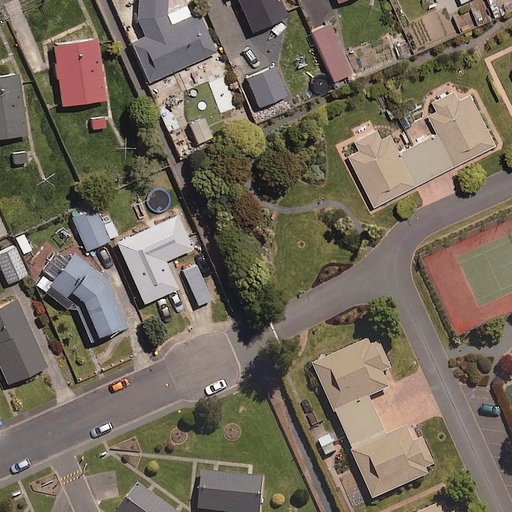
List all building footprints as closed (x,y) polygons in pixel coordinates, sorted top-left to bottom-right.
[(188,17),(182,6),(165,15),(165,0),(137,0),(137,18),(145,38),(130,44),(147,83),(212,54),(194,13),(188,17)] [(229,0),(230,0),(236,0),(251,33),(285,18),(277,0),(229,0)] [(350,74),(328,23),(309,31),(331,82),(350,74)] [(103,101),(95,41),(51,47),(60,107),(103,101)] [(287,95),(274,66),(246,79),(259,108),(287,95)] [(0,134),(23,131),(14,71),(0,72),(0,134)] [(461,99),(456,89),(431,101),(436,110),(428,114),(438,133),(399,152),(390,134),(381,138),(376,128),(353,140),(359,151),(349,156),(374,206),(495,145),(470,95),(461,99)] [(209,133),(199,115),(183,124),(193,142),(209,133)] [(104,116),(88,119),(91,135),(108,131),(104,116)] [(129,139),(116,140),(117,158),(131,157),(129,139)] [(166,186),(152,195),(163,211),(177,201),(166,186)] [(106,242),(92,210),(71,220),(86,251),(106,242)] [(192,249),(176,215),(115,244),(143,304),(175,289),(163,262),(192,249)] [(24,232),(12,237),(20,258),(32,253),(24,232)] [(24,272),(12,244),(0,249),(0,272),(4,281),(24,272)] [(66,262),(57,255),(39,279),(48,285),(43,293),(67,311),(72,306),(79,311),(92,341),(126,326),(105,277),(73,253),(66,262)] [(210,300),(194,265),(181,271),(196,306),(210,300)] [(43,363),(11,297),(0,301),(0,369),(5,381),(43,363)] [(368,393),(389,383),(382,368),(389,365),(377,338),(367,342),(365,336),(311,360),(372,496),(432,469),(420,441),(413,444),(405,425),(386,433),(368,393)] [(258,511),(262,474),(199,469),(196,507),(255,511),(258,511)] [(177,511),(134,481),(112,511),(113,511),(177,511)] [(459,511),(455,502),(446,506),(443,499),(413,511),(459,511)]
